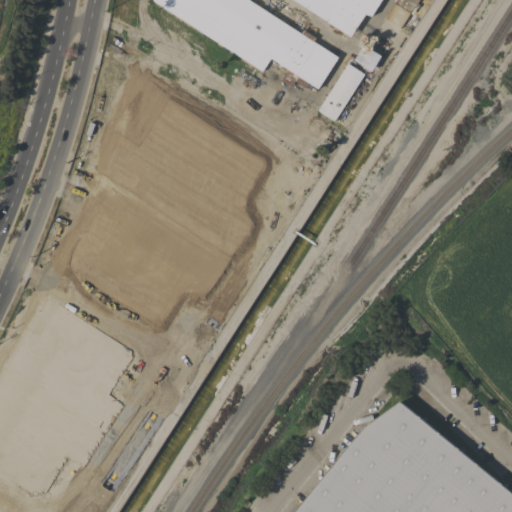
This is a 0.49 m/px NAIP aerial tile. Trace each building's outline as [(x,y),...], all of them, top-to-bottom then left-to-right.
[(153,1),(153,0),(382,0),(372,16),(366,14),(351,37),(330,23),(328,26),(322,22),(323,19),(293,0),(250,0),(266,11),(271,4),(274,6),(277,0),(290,8),(288,12),(307,24),(303,29),(316,38),(314,42),(338,57),(318,89),(309,83),(306,88),(298,83),(297,84),(294,82),(292,86),(282,80),(286,72),(285,72),(287,70),(288,71),(289,70),(281,65),(280,67),(278,66),(279,64),(271,58),(262,71),(153,1)] [(419,0),(401,29),(385,19),(395,3),(393,2),(394,0),(419,0)] [(354,60),(364,44),(361,42),(361,40),(361,37),(362,36),(365,35),(367,36),(368,37),(369,39),(368,41),(367,42),(368,44),(370,44),(371,44),(372,43),(371,41),(371,39),(372,37),(374,36),(376,36),(378,37),(379,40),(391,48),(384,58),(382,56),(372,71),(354,60)] [(335,121),(318,110),(319,109),(318,108),(320,105),(321,106),(348,63),(364,74),(335,121)] [(294,511),(363,428),(400,402),(511,493),(511,511),(294,511)]
